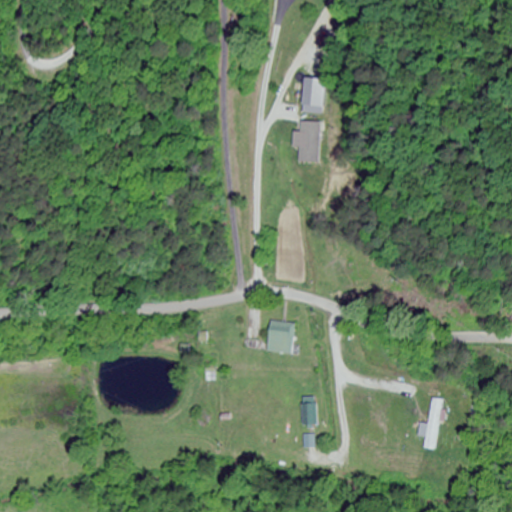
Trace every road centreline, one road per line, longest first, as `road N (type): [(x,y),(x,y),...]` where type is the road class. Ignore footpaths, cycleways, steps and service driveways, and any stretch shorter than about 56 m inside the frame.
road 1 (residential): [(245,298),(231,0),(52,66),(34,62),(22,46),(24,0)]
road 2 (residential): [(511,340),(416,336),(283,295),(0,314)]
